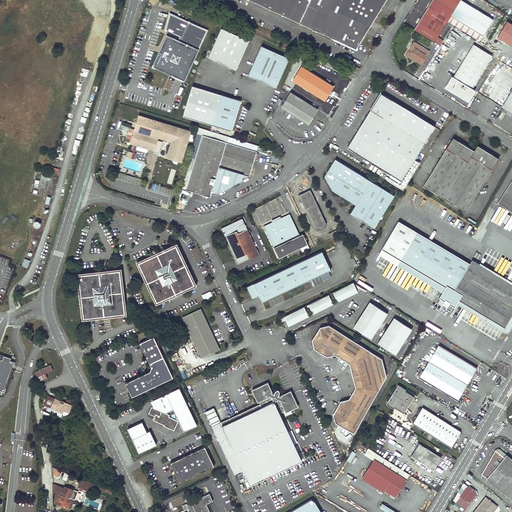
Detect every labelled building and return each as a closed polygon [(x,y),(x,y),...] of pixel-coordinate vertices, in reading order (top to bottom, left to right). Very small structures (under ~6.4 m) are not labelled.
[(386,0),(250,0),(357,49),(386,0)] [(432,0),(427,9),(447,22),(478,41),(492,20),(460,0),(432,0)] [(427,9),(414,30),(434,43),(447,22),(427,9)] [(152,66),(184,81),(208,30),(171,12),(166,29),(180,36),(179,39),(168,34),(167,34),(152,66)] [(511,24),(506,21),(496,37),(511,47),(511,24)] [(208,57),(236,70),(249,40),(222,28),(208,57)] [(405,56),(414,62),(415,60),(409,56),(412,51),(413,48),(426,55),(429,52),(413,42),(405,56)] [(491,56),(472,44),(452,77),(471,89),(491,56)] [(249,75),(276,88),(289,58),(262,46),(249,75)] [(426,55),(413,48),(412,51),(409,56),(415,60),(421,64),(426,55)] [(511,68),(503,64),(483,96),(511,113),(511,68)] [(334,87),(301,67),(293,81),(325,101),(329,94),(331,91),(334,87)] [(87,77),(88,70),(82,68),(80,75),(87,77)] [(183,115),(231,131),(241,101),(192,85),(183,115)] [(176,93),(181,95),(185,88),(180,86),(176,93)] [(318,110),(290,92),(281,107),(309,125),(318,110)] [(373,105),(375,106),(381,97),(387,101),(388,99),(380,94),(373,105)] [(375,106),(373,105),(347,147),(401,180),(434,127),(388,99),(387,101),(381,97),(375,106)] [(190,132),(138,116),(134,130),(129,129),(125,142),(154,150),(158,138),(161,139),(171,142),(166,158),(175,160),(174,163),(177,164),(178,161),(181,162),(190,132)] [(199,128),(198,134),(202,135),(185,190),(210,197),(212,191),(218,193),(241,180),(243,174),(249,176),(257,151),(227,142),(229,137),(199,128)] [(198,134),(181,188),(185,190),(202,135),(198,134)] [(229,137),(227,142),(257,151),(258,145),(229,137)] [(453,138),(423,187),(466,213),(499,159),(477,146),(474,151),(453,138)] [(349,214),(373,229),(393,196),(335,160),(324,177),(332,190),(354,205),(349,214)] [(511,182),(510,181),(496,203),(504,208),(503,210),(511,215),(511,182)] [(326,224),(310,190),(298,195),(315,229),(326,224)] [(296,204),(291,206),(297,218),(301,216),(296,204)] [(299,235),(289,214),(280,218),(272,222),(264,226),(279,258),(296,250),(300,248),(302,252),(310,249),(307,244),(308,244),(303,234),(299,235)] [(258,255),(241,219),(234,222),(235,225),(233,225),(232,223),(220,229),(229,246),(230,246),(231,247),(230,248),(235,260),(240,257),(243,262),(258,255)] [(397,222),(381,248),(444,287),(442,291),(438,298),(439,299),(437,302),(438,305),(440,306),(442,304),(446,307),(444,309),(448,311),(450,310),(452,307),(453,307),(456,302),(458,300),(503,327),(511,312),(511,284),(470,260),(467,264),(397,222)] [(343,234),(340,229),(328,234),(331,240),(343,234)] [(177,244),(136,263),(156,305),(196,287),(177,244)] [(378,252),(442,291),(444,287),(381,248),(378,252)] [(322,251),(247,287),(252,299),(259,296),(262,302),(330,269),(322,251)] [(30,260),(24,258),(22,266),(28,268),(30,260)] [(81,322),(126,316),(120,270),(75,275),(81,322)] [(357,291),(352,282),(333,292),(335,295),(338,301),(357,291)] [(309,304),(311,308),(313,313),(332,303),(330,298),(328,295),(309,304)] [(458,300),(456,302),(505,331),(511,319),(511,312),(503,327),(458,300)] [(353,328),(370,338),(386,313),(369,302),(362,313),(367,316),(365,318),(361,315),(353,328)] [(304,307),(285,316),(289,325),(308,316),(305,310),(304,307)] [(201,311),(183,319),(200,357),(219,348),(201,311)] [(394,318),(378,343),(395,354),(403,342),(398,339),(400,337),(404,339),(411,328),(394,318)] [(328,325),(319,327),(311,340),(313,349),(326,357),(335,355),(349,364),(353,388),(347,398),(338,401),(331,414),(334,423),(353,433),(385,377),(382,360),(328,325)] [(153,337),(139,344),(151,368),(149,372),(125,384),(132,398),(173,379),(153,337)] [(419,378),(457,400),(476,368),(438,345),(419,378)] [(7,360),(3,359),(0,360),(0,390),(1,391),(0,392),(3,393),(12,369),(12,366),(14,363),(10,362),(7,360)] [(494,369),(503,373),(506,366),(497,362),(494,369)] [(50,366),(36,373),(40,381),(47,378),(45,374),(52,370),(50,366)] [(259,405),(261,408),(221,426),(219,423),(213,408),(204,412),(233,475),(241,471),(248,486),(300,462),(279,416),(285,413),(290,411),(297,407),(290,392),(281,396),(278,395),(279,393),(278,391),(277,390),(275,391),(274,393),(272,392),(268,383),(251,390),(257,403),(258,402),(259,405)] [(404,413),(413,398),(404,392),(405,391),(397,386),(385,405),(393,410),(394,408),(404,413)] [(157,404),(154,408),(151,407),(148,414),(154,417),(152,420),(164,426),(163,426),(174,431),(178,421),(169,417),(170,415),(165,413),(173,410),(183,432),(196,426),(179,388),(155,400),(157,404)] [(43,405),(49,408),(49,407),(51,408),(54,400),(48,397),(43,405)] [(54,400),(51,408),(49,407),(49,408),(47,411),(54,414),(61,417),(61,416),(62,413),(62,414),(63,412),(68,414),(72,407),(65,403),(64,405),(60,403),(60,402),(54,400)] [(219,423),(221,426),(261,408),(259,405),(219,423)] [(411,424),(450,448),(460,431),(421,408),(411,424)] [(127,429),(138,453),(155,445),(149,431),(146,433),(141,423),(127,429)] [(302,459),(305,458),(291,427),(289,428),(302,459)] [(410,456),(432,470),(440,456),(418,443),(410,456)] [(205,447),(170,463),(179,483),(214,466),(205,447)] [(496,449),(481,472),(511,499),(511,457),(507,454),(504,457),(496,449)] [(351,462),(356,452),(352,450),(347,460),(351,462)] [(362,476),(394,495),(406,479),(373,459),(362,476)] [(84,491),(87,483),(85,482),(85,483),(81,481),(78,489),(84,491)] [(61,488),(53,484),(53,490),(58,493),(61,488)] [(468,485),(455,502),(464,508),(462,511),(463,511),(466,510),(465,510),(476,494),(475,490),(468,485)] [(58,493),(76,501),(77,500),(75,499),(78,493),(65,487),(64,489),(61,488),(58,493)] [(69,500),(56,494),(54,497),(56,498),(56,504),(58,505),(59,505),(59,506),(60,507),(61,507),(62,506),(63,506),(70,509),(73,502),(69,500)] [(188,511),(209,511),(206,505),(213,502),(209,494),(186,505),(188,511)] [(473,511),(492,511),(497,506),(485,497),(473,511)] [(288,511),(320,511),(314,501),(310,499),(288,511)]
